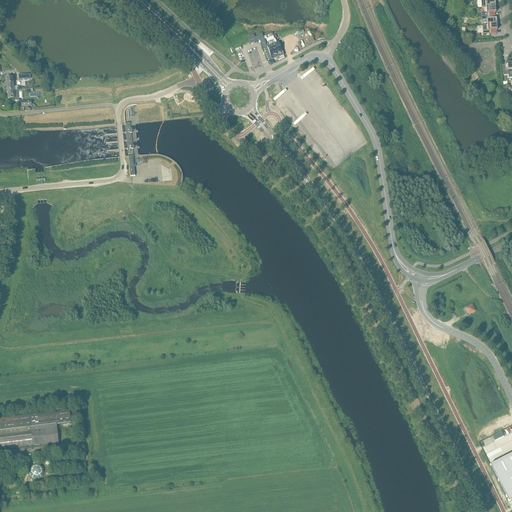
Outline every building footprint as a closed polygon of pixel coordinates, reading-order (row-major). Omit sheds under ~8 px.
[(486,13),(481,13),(481,17),(495,15),(495,13),(496,12),(495,7),(486,7),(486,13)] [(495,15),(481,17),(482,17),(482,19),(482,20),(487,20),(487,25),(497,24),(496,18),(495,18),(495,15)] [(484,25),(482,25),(483,31),(483,34),(490,34),(496,33),(496,30),(497,30),(497,24),(487,25),(484,25)] [(311,31),(300,35),(304,45),(315,41),(311,31)] [(254,37),(255,41),(256,42),(260,40),(263,49),(267,47),(262,34),(254,37)] [(269,38),(266,39),(267,43),(269,46),(267,47),(270,55),(272,60),(283,55),(279,43),(276,44),(275,40),(273,37),(272,37),(269,38)] [(505,65),(502,65),(503,71),(503,75),(508,74),(509,77),(511,77),(511,60),(510,60),(510,63),(504,64),(505,65)] [(134,149),(134,148),(134,147),(133,147),(133,146),(131,134),(132,133),(132,132),(132,131),(132,130),(131,130),(130,123),(125,124),(130,176),(136,176),(135,166),(136,166),(135,165),(133,150),(133,149),(134,149)] [(471,305),(465,309),(468,315),(475,312),(471,305)] [(1,450),(2,450),(2,447),(5,447),(6,449),(33,446),(58,443),(56,425),(71,423),(70,410),(0,417),(0,449),(1,450)] [(511,453),(490,465),(509,502),(511,500),(511,453)] [(29,471),(29,472),(29,473),(29,474),(30,475),(30,476),(31,476),(31,477),(32,477),(32,478),(33,478),(34,478),(35,479),(36,479),(37,479),(38,479),(39,479),(40,478),(41,478),(41,477),(42,477),(42,476),(43,476),(43,475),(44,474),(44,473),(44,472),(44,471),(44,470),(44,469),(44,468),(43,468),(43,467),(42,466),(41,465),(40,464),(39,464),(38,464),(37,463),(36,463),(36,464),(35,464),(34,464),(33,464),(33,465),(32,465),(31,465),(31,466),(30,467),(30,468),(29,469),(29,470),(29,471)]
